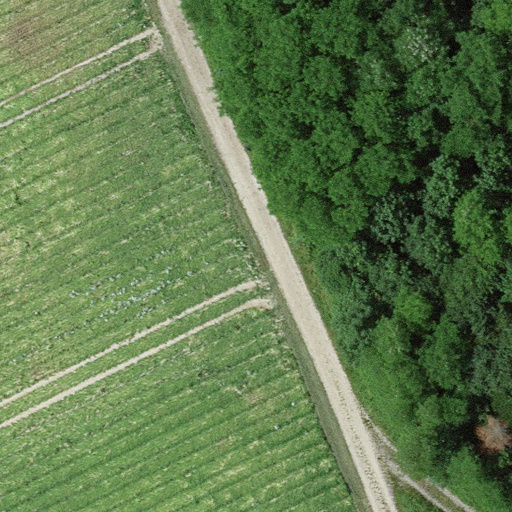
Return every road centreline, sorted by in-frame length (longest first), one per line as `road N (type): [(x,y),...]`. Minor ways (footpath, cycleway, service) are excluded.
road 1 (track): [(391,511),(170,0)]
road 2 (track): [(486,511),(347,409)]
